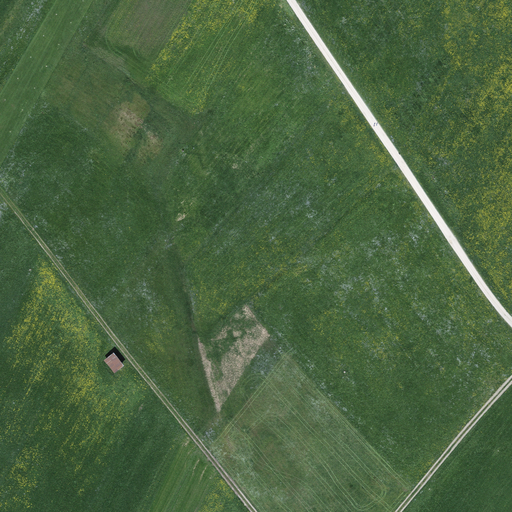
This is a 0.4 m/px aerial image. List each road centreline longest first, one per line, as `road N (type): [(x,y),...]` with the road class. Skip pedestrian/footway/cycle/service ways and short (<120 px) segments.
road 1 (track): [(0,191),(252,511)]
road 2 (track): [(290,0),(511,323)]
road 3 (track): [(399,511),(511,381)]
